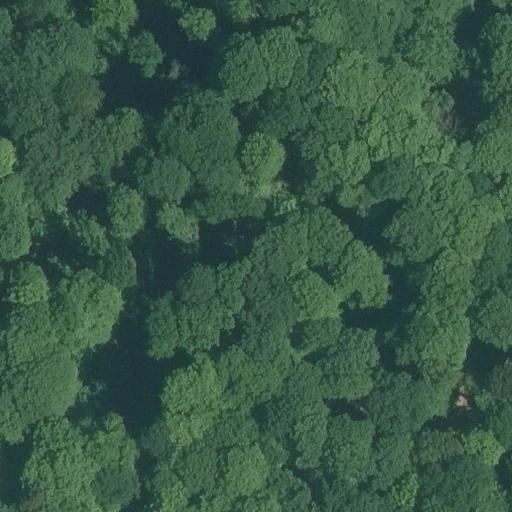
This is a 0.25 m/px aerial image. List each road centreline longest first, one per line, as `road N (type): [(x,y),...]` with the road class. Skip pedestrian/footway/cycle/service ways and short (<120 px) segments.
road 1 (track): [(53,361),(128,325),(143,278),(167,268),(211,278),(511,126)]
road 2 (track): [(135,0),(53,361)]
